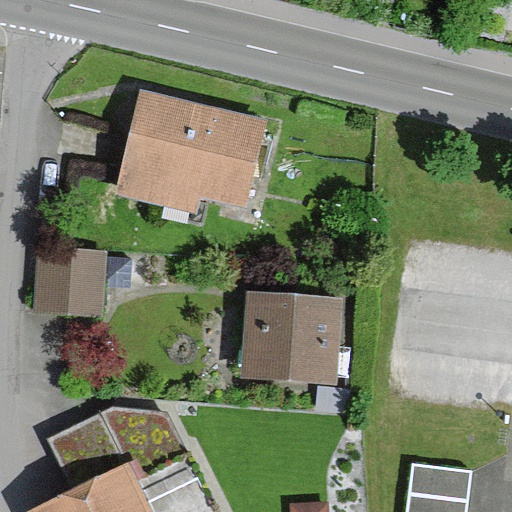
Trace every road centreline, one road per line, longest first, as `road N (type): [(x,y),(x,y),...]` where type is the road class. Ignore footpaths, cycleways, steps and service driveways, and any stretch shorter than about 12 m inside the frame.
road 1 (secondary): [(511,110),(125,18)]
road 2 (residential): [(40,0),(0,339)]
